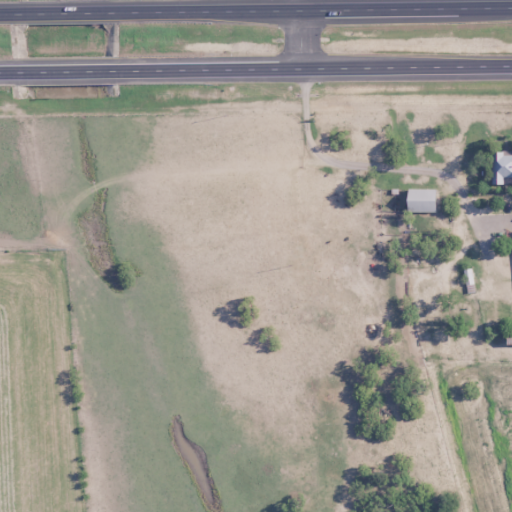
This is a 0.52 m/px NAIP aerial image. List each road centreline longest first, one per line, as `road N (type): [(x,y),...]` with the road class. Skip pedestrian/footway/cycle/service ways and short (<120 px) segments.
road 1 (trunk): [(511,3),(128,12)]
road 2 (trunk): [(128,71),(511,69)]
